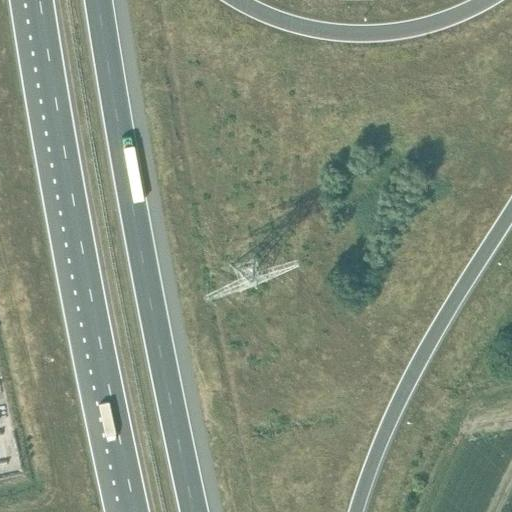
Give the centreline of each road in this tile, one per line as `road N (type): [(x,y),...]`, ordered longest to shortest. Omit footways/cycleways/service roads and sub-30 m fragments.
road 1 (motorway): [(198,511),(134,219),(97,0)]
road 2 (motorway): [(38,0),(135,511)]
road 3 (motorway): [(356,511),(413,372),(511,210)]
road 4 (motorway): [(484,0),(429,24),(356,34),(293,25),(235,0)]
